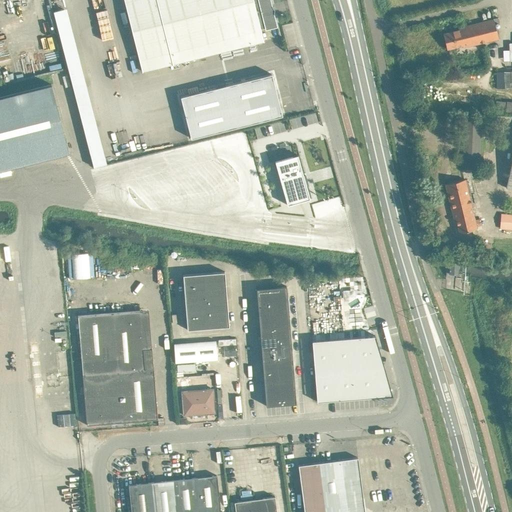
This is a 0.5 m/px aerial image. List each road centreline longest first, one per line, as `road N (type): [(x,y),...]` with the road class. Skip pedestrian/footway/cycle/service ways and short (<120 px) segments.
road 1 (unclassified): [(102,511),(98,461),(113,442),(412,417)]
road 2 (residential): [(412,417),(316,63)]
road 3 (primary): [(341,0),(424,321)]
road 4 (unclassified): [(437,294),(369,0)]
road 5 (primary): [(478,496),(473,436),(448,354),(424,321)]
road 6 (primary): [(424,321),(478,496)]
